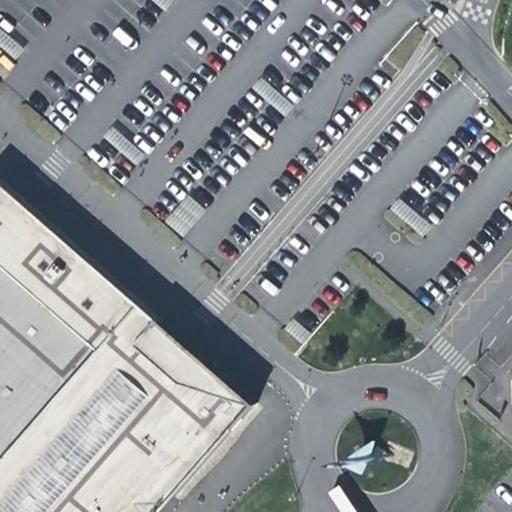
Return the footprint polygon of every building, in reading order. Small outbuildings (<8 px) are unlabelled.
[(0,176),(0,259),(102,349),(0,464),(0,511),(157,511),(254,403),(0,176)] [(395,200),(388,211),(424,233),(431,222),(395,200)] [(180,206),(165,223),(184,239),(199,222),(180,206)] [(0,464),(102,349),(0,259),(0,464)] [(294,318),(285,327),(301,344),(310,334),(294,318)]
